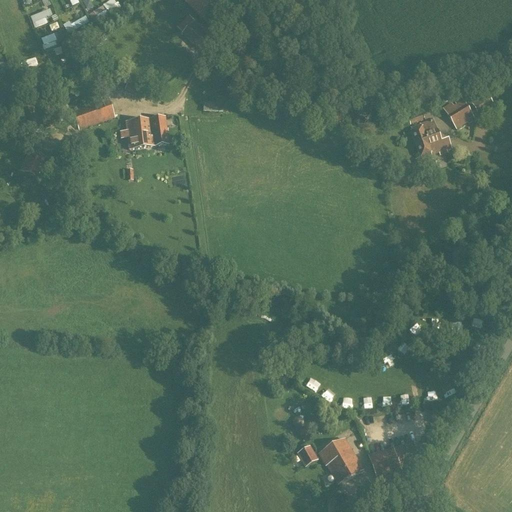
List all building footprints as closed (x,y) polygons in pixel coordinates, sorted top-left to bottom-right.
[(43,9),(50,6),(47,0),(45,0),(41,2),(43,9)] [(88,0),(86,0),(83,2),(87,11),(93,8),(88,0)] [(106,11),(117,7),(114,0),(102,0),(106,11)] [(219,13),(205,0),(181,0),(182,0),(206,25),(219,13)] [(102,6),(90,14),(96,23),(108,15),(102,6)] [(35,29),(48,23),(45,19),(52,16),(49,9),(29,18),(35,29)] [(63,27),(69,38),(76,34),(74,31),(89,24),(85,16),(63,27)] [(177,29),(182,34),(181,35),(198,52),(212,37),(195,21),(194,22),(188,16),(177,29)] [(100,33),(87,42),(94,50),(106,40),(100,33)] [(54,35),(40,38),(43,50),(57,47),(54,35)] [(35,58),(16,65),(18,72),(37,65),(35,58)] [(107,93),(100,96),(102,103),(73,112),(79,131),(115,119),(107,93)] [(471,103),(475,111),(477,113),(492,104),(486,94),(471,103)] [(444,111),(455,131),(474,119),(462,101),(444,111)] [(203,103),(203,113),(222,113),(222,104),(203,103)] [(40,110),(42,130),(56,128),(53,108),(40,110)] [(422,113),(407,119),(410,126),(425,121),(422,113)] [(164,118),(151,120),(152,129),(154,129),(156,147),(168,145),(164,118)] [(151,120),(134,122),(136,133),(138,132),(138,135),(146,134),(148,148),(156,147),(154,129),(152,129),(151,120)] [(415,161),(417,167),(433,162),(431,156),(451,149),(448,141),(441,143),(433,121),(420,126),(420,127),(411,131),(420,159),(415,161)] [(136,133),(134,122),(126,124),(130,151),(148,148),(146,134),(138,135),(138,132),(136,133)] [(21,171),(39,178),(45,159),(28,152),(21,171)] [(313,360),(306,353),(301,359),(309,365),(313,360)] [(306,468),(317,461),(321,459),(326,467),(337,486),(344,482),(362,472),(344,441),(319,456),(315,458),(311,452),(309,448),(298,455),(306,468)] [(393,449),(368,457),(378,485),(403,476),(401,470),(420,464),(413,443),(393,449)]
